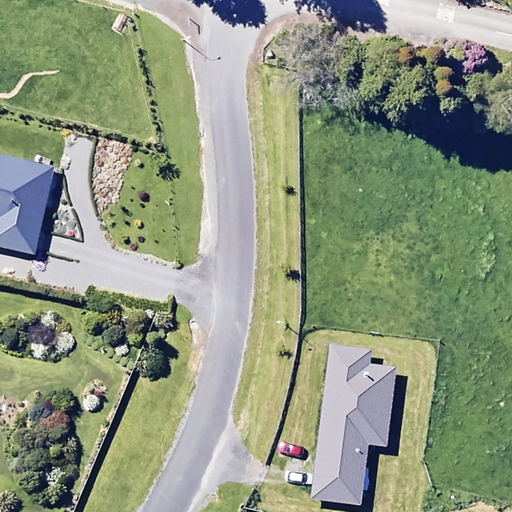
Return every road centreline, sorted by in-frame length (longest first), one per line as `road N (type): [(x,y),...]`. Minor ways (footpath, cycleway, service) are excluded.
road 1 (residential): [(228,0),(236,220),(226,352),(161,511)]
road 2 (residential): [(511,36),(346,0)]
